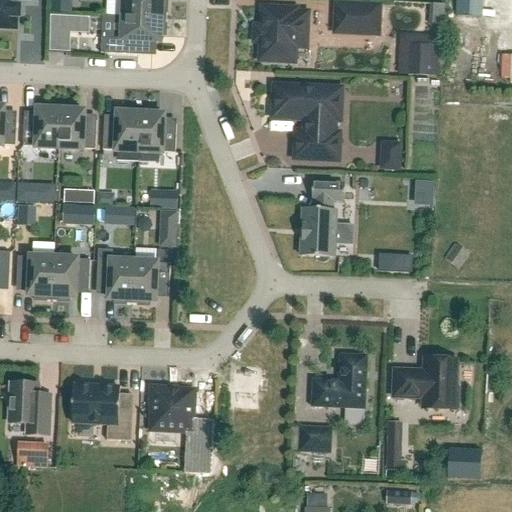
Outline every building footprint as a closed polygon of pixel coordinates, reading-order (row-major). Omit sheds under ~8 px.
[(16,0),(0,0),(0,28),(10,29),(15,24),(16,18),(17,18),(18,17),(19,16),(19,15),(20,14),(20,13),(20,12),(20,11),(19,10),(18,9),(18,8),(17,8),(16,7),(16,0)] [(70,14),(70,0),(50,0),(50,13),(70,14)] [(123,0),(123,18),(168,20),(167,19),(168,3),(163,3),(163,0),(123,0)] [(457,0),(457,17),(481,18),(482,0),(457,0)] [(381,39),(382,4),(333,2),(332,37),(381,39)] [(306,49),(308,14),(297,14),(297,11),(263,9),(262,28),(256,28),(255,43),(261,43),(260,62),(294,64),(295,48),(306,49)] [(50,17),(50,31),(70,32),(71,18),(50,17)] [(103,17),(101,55),(151,57),(152,43),(161,43),(161,37),(166,37),(167,21),(168,21),(168,20),(123,18),(103,17)] [(410,46),(408,77),(430,78),(432,47),(410,46)] [(340,122),(341,90),(274,87),(273,119),(305,121),(305,134),(296,133),(295,160),(338,162),(339,135),(334,135),(335,122),(340,122)] [(59,150),(61,106),(44,106),(44,111),(38,110),(37,120),(24,119),(23,148),(36,148),(36,149),(59,150)] [(61,106),(59,150),(83,152),(83,151),(95,151),(97,122),(84,122),(85,112),(78,112),(79,107),(62,107),(62,106),(61,106)] [(0,147),(3,148),(3,147),(16,148),(17,119),(4,118),(5,109),(0,108),(0,147)] [(139,154),(141,109),(141,110),(124,109),(124,114),(117,114),(117,123),(104,123),(103,152),(116,152),(116,153),(139,154)] [(141,109),(139,154),(163,155),(163,154),(175,155),(177,126),(164,126),(164,116),(158,116),(158,111),(142,110),(142,109),(141,109)] [(401,173),(402,143),(381,142),(379,172),(401,173)] [(16,185),(0,184),(0,202),(15,203),(16,185)] [(18,185),(17,203),(32,204),(33,185),(18,185)] [(344,202),(345,186),(313,185),(312,201),(316,201),(316,211),(304,210),(302,258),(316,259),(318,262),(322,263),(325,263),(329,262),(332,259),(336,260),(338,212),(334,212),(334,201),(344,202)] [(79,192),(78,204),(93,205),(93,193),(79,192)] [(108,207),(108,195),(98,194),(97,206),(108,207)] [(36,208),(18,207),(17,219),(35,220),(36,208)] [(94,207),(78,207),(78,226),(93,227),(94,207)] [(134,208),(119,208),(119,226),(134,226),(134,208)] [(176,224),(177,212),(162,211),(162,223),(176,224)] [(137,250),(136,263),(155,264),(156,251),(137,250)] [(132,308),(134,263),(112,262),(112,252),(98,251),(97,291),(109,292),(109,301),(115,301),(115,306),(132,307),(131,308),(132,308)] [(0,286),(9,287),(11,254),(0,253),(0,286)] [(382,255),(381,275),(395,275),(396,256),(382,255)] [(52,304),(54,259),(31,258),(31,259),(18,258),(17,287),(29,288),(29,297),(35,297),(35,302),(52,303),(52,304)] [(54,259),(52,304),(53,304),(53,303),(69,304),(70,299),(76,299),(76,290),(89,290),(90,262),(78,261),(78,260),(54,259)] [(134,263),(132,308),(133,308),(133,307),(149,308),(150,303),(156,303),(156,294),(169,294),(170,265),(158,265),(158,264),(155,264),(136,263),(134,263)] [(365,410),(367,358),(341,357),(340,383),(314,382),(313,408),(365,410)] [(456,390),(457,362),(426,360),(425,375),(418,375),(418,372),(395,372),(393,399),(424,400),(424,410),(455,411),(455,409),(458,409),(459,390),(456,390)] [(49,437),(50,414),(51,397),(39,396),(39,386),(11,385),(10,425),(27,426),(27,436),(49,437)] [(132,443),(133,415),(119,415),(120,390),(74,388),(72,424),(108,425),(107,442),(132,443)] [(193,420),(194,393),(166,392),(166,390),(152,389),(151,407),(153,407),(152,431),(178,432),(188,433),(192,433),(193,420)] [(188,450),(187,473),(196,474),(212,475),(212,473),(214,421),(193,420),(192,433),(188,433),(187,450),(188,450)] [(332,428),(316,428),(299,427),(298,454),(331,455),(332,428)] [(13,465),(43,465),(43,443),(13,443),(13,465)] [(387,445),(386,472),(406,472),(407,462),(401,462),(401,446),(387,445)]
